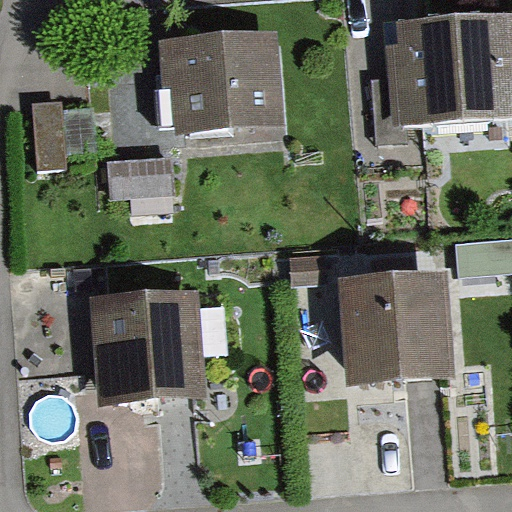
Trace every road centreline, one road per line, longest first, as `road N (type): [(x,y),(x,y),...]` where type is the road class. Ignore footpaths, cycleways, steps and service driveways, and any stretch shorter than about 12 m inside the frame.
road 1 (residential): [(0,500),(2,511),(511,510)]
road 2 (residential): [(38,8),(160,0)]
